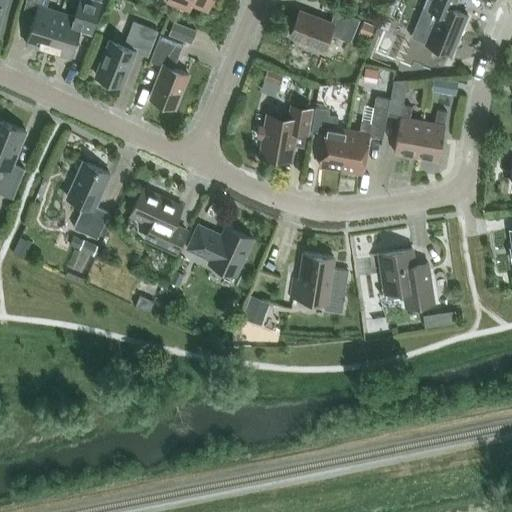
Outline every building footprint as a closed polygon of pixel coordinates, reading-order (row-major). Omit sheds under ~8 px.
[(60,12),(46,7),(48,0),(25,0),(22,11),(34,15),(25,43),(48,50),(60,12)] [(60,12),(48,50),(71,57),(79,31),(90,34),(91,32),(99,8),(100,2),(93,0),(78,0),(78,2),(74,16),(60,12)] [(167,0),(167,1),(189,10),(192,3),(207,9),(211,0),(167,0)] [(425,42),(451,53),(467,14),(452,8),(455,0),(425,0),(423,6),(438,12),(425,42)] [(322,50),(329,33),(350,41),(359,18),(335,9),(330,22),(299,10),(289,34),(311,43),(310,46),(322,50)] [(147,56),(157,30),(133,20),(123,45),(110,40),(96,76),(120,85),(134,51),(147,56)] [(358,32),(370,37),(375,24),(363,20),(358,32)] [(174,21),(169,34),(191,43),(197,29),(174,21)] [(173,68),(183,43),(160,34),(150,60),(163,65),(150,97),(174,107),(187,74),(173,68)] [(362,80),(377,83),(380,69),(365,66),(362,80)] [(282,73),(267,67),(262,78),(278,84),(282,73)] [(431,89),(455,94),(457,81),(433,77),(431,89)] [(411,105),(402,104),(407,79),(393,79),(387,115),(400,117),(394,152),(416,156),(422,120),(409,118),(411,105)] [(382,138),(389,98),(375,96),(371,122),(361,120),(359,131),(347,129),(340,169),(362,172),(369,135),(382,138)] [(261,154),(289,159),(294,131),(306,133),(311,108),(292,105),(289,118),(268,114),(261,154)] [(328,115),(329,109),(315,107),(311,130),(324,133),(319,165),(340,169),(347,129),(336,127),(338,116),(328,115)] [(444,124),(446,111),(436,110),(434,122),(422,120),(416,156),(438,160),(444,124)] [(25,131),(25,130),(0,119),(0,192),(12,198),(24,168),(10,162),(23,130),(25,131)] [(109,172),(84,160),(67,197),(83,204),(73,226),(97,237),(109,211),(94,205),(109,172)] [(173,224),(182,206),(142,187),(130,215),(149,224),(143,237),(175,252),(186,230),(173,224)] [(236,275),(253,238),(225,225),(221,236),(214,233),(215,232),(198,224),(186,248),(210,259),(208,262),(236,275)] [(91,255),(96,244),(72,233),(67,244),(91,255)] [(413,263),(411,247),(379,252),(385,292),(403,289),(405,306),(434,302),(427,261),(413,263)] [(323,309),(341,312),(348,270),(331,267),(333,256),(303,251),(299,279),(292,278),(290,297),(324,302),(323,309)] [(183,273),(173,269),(167,280),(177,285),(183,273)] [(155,300),(139,293),(133,306),(149,313),(155,300)] [(267,303),(249,296),(241,316),(259,323),(267,303)] [(425,326),(457,321),(455,309),(423,314),(425,326)]
